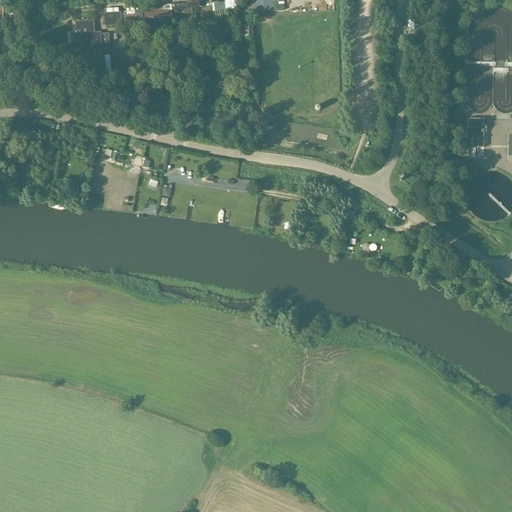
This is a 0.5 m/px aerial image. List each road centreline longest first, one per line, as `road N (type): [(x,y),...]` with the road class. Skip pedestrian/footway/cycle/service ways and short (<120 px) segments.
road 1 (unclassified): [(377,191),(293,163),(64,119),(0,117)]
road 2 (unclassified): [(377,191),(399,130),(405,0)]
road 3 (unclassified): [(511,282),(377,191)]
